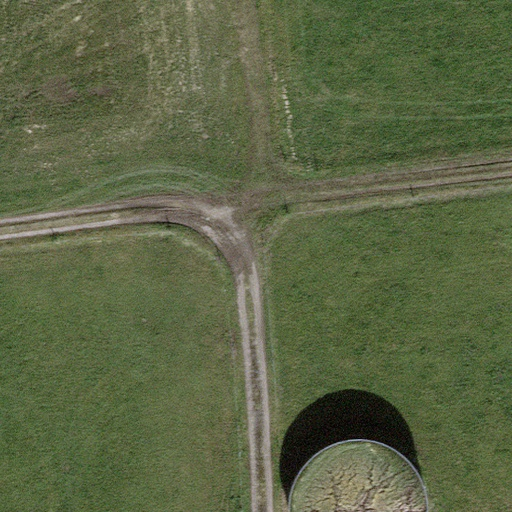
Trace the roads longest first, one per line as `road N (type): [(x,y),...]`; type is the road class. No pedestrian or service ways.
road 1 (track): [(511,171),(263,203),(239,0)]
road 2 (track): [(272,511),(263,203)]
road 3 (track): [(0,236),(263,203)]
